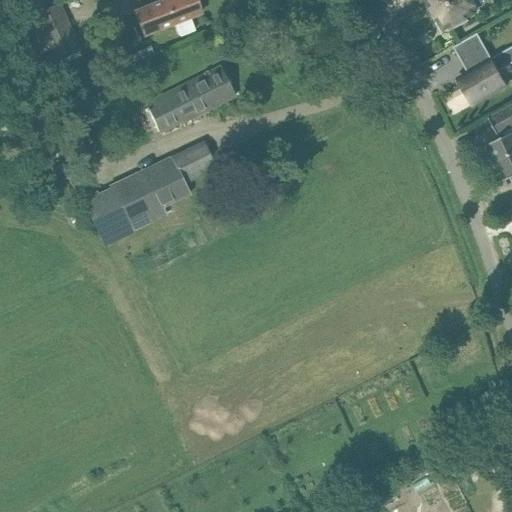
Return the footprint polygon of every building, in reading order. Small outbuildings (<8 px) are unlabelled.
[(142,36),(174,23),(179,33),(182,35),(193,31),(193,26),(190,17),(201,13),(195,0),(164,0),(133,12),(142,36)] [(426,0),(443,30),(448,27),(450,30),(448,31),(449,32),(469,21),(468,20),(467,20),(465,17),(474,12),(473,10),(477,8),(472,0),(426,0)] [(52,63),(79,51),(59,5),(31,18),(52,63)] [(285,10),(270,16),(274,26),(290,19),(285,10)] [(478,33),(453,47),(468,73),(457,79),(462,88),(459,90),(460,92),(464,90),(472,105),(506,86),(498,71),(511,63),(511,54),(495,64),(478,33)] [(221,67),(145,104),(158,133),(235,96),(221,67)] [(511,105),(489,119),(498,135),(499,134),(501,138),(487,144),(504,181),(510,178),(511,181),(511,105)] [(108,185),(130,233),(167,216),(163,208),(190,196),(184,184),(215,169),(202,141),(108,185)]
